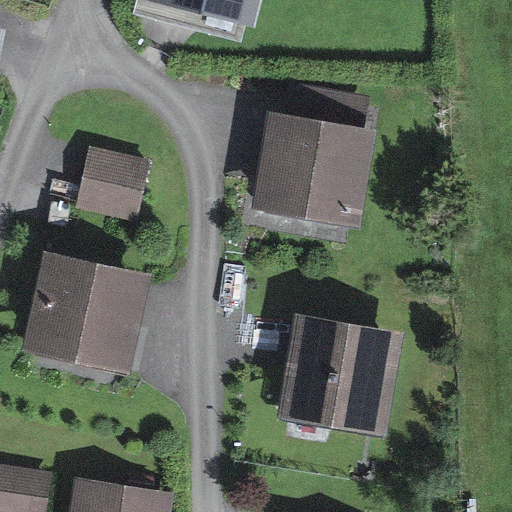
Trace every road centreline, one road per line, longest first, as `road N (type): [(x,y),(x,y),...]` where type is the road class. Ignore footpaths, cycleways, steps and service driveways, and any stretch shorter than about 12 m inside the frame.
road 1 (residential): [(55,53),(178,106),(205,138),(220,184),(227,511)]
road 2 (residential): [(0,204),(55,53)]
